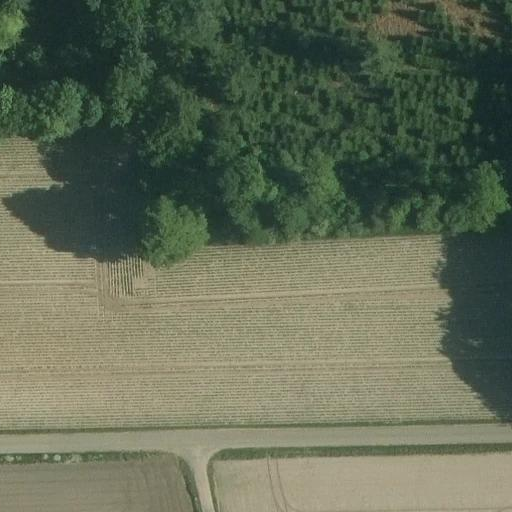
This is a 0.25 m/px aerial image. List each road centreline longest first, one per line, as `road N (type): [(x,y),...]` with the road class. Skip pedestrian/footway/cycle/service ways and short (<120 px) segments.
road 1 (unclassified): [(0,446),(511,434)]
road 2 (track): [(132,0),(148,146),(511,133)]
